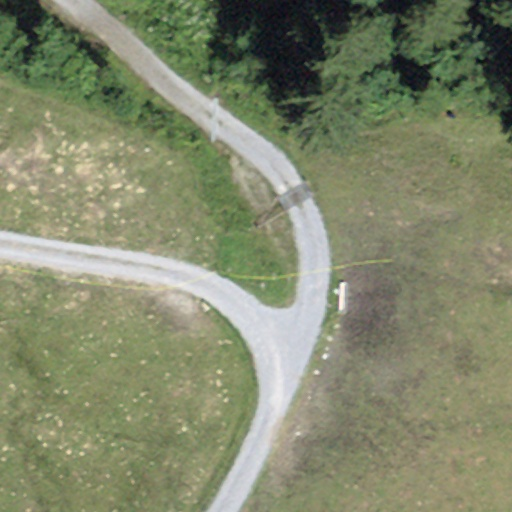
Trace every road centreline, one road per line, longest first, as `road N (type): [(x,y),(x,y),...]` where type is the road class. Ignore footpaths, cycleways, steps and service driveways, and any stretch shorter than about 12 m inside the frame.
road 1 (track): [(289,370),(311,295),(300,201),(270,158),(75,0)]
road 2 (track): [(289,370),(239,304),(142,266),(0,240)]
road 3 (track): [(224,511),(289,370)]
